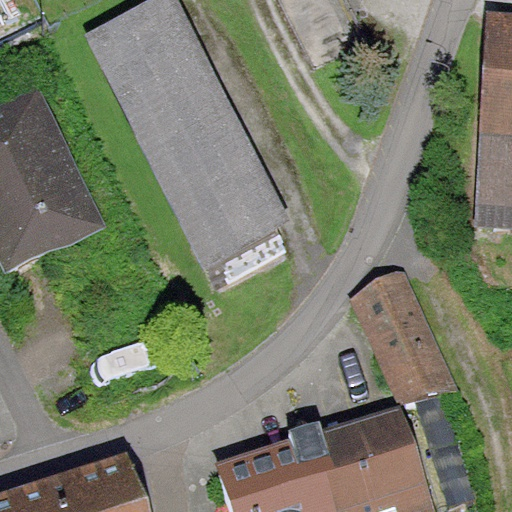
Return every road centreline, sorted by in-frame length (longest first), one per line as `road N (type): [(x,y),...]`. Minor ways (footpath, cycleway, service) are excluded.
road 1 (residential): [(455,0),(416,90),(379,225),(338,300),(207,410),(0,477)]
road 2 (track): [(511,439),(417,257),(379,225)]
